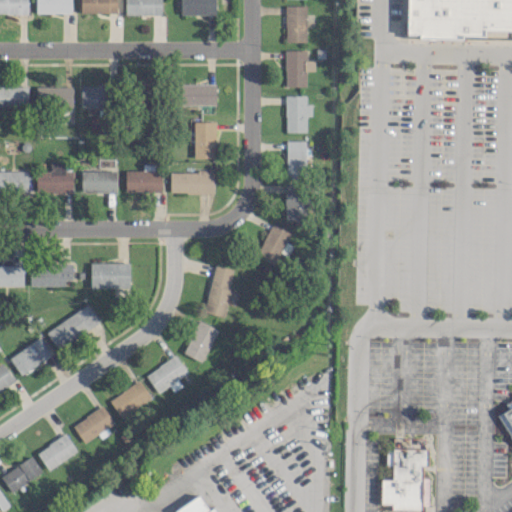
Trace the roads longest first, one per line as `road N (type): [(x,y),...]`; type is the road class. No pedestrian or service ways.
road 1 (residential): [(0,430),(130,343),(161,313),(172,229)]
road 2 (residential): [(0,228),(201,228),(221,224),(243,205)]
road 3 (residential): [(0,48),(248,49)]
road 4 (residential): [(243,205),(250,188),(249,0)]
